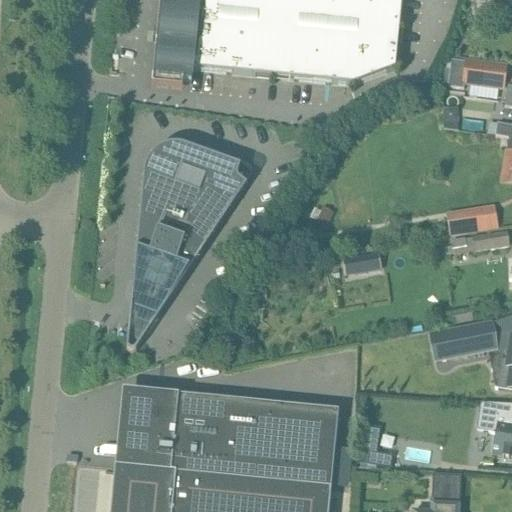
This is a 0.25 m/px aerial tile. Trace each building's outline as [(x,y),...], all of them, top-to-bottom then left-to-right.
[(395,72),(402,0),(167,0),(159,82),(192,85),(193,73),(353,88),(395,72)] [(464,91),(464,87),(503,92),(506,69),(465,64),(451,63),(450,73),(448,87),(448,89),(464,91)] [(441,72),(440,86),(448,87),(450,73),(441,72)] [(497,127),(495,139),(508,141),(511,141),(511,88),(507,88),(504,108),(511,109),(511,128),(497,126),(497,127)] [(443,124),(443,130),(458,133),(458,124),(443,124)] [(489,125),(487,137),(495,139),(497,127),(489,125)] [(504,153),(499,186),(511,188),(511,141),(508,141),(506,153),(504,153)] [(144,175),(143,178),(131,310),(159,320),(247,188),(241,184),(240,183),(239,181),(238,180),(238,178),(238,177),(238,176),(238,174),(239,172),(240,170),(241,169),(184,149),(182,149),(179,148),(176,148),(174,148),(171,148),(168,149),(166,149),(163,150),(161,151),(158,153),(156,154),(154,156),(152,158),(150,160),(149,162),(147,165),(146,167),(145,170),(144,172),(144,175)] [(319,209),(312,223),(322,228),(329,214),(319,209)] [(446,217),(449,239),(490,233),(485,211),(446,217)] [(453,257),(453,258),(510,250),(506,235),(451,244),(451,249),(444,250),(445,258),(453,257)] [(381,271),(378,254),(342,260),(344,277),(381,271)] [(492,324),(429,336),(432,349),(445,347),(448,361),(497,352),(492,324)] [(138,397),(131,473),(331,492),(339,416),(152,397),(151,399),(138,397)] [(496,435),(492,458),(511,461),(511,406),(481,405),(476,432),(496,435)] [(365,427),(358,464),(390,470),(392,457),(375,455),(380,430),(365,427)] [(329,511),(331,492),(131,473),(115,471),(114,474),(122,475),(121,485),(118,485),(115,511),(329,511)] [(433,478),(431,499),(430,511),(458,511),(460,478),(433,478)]
